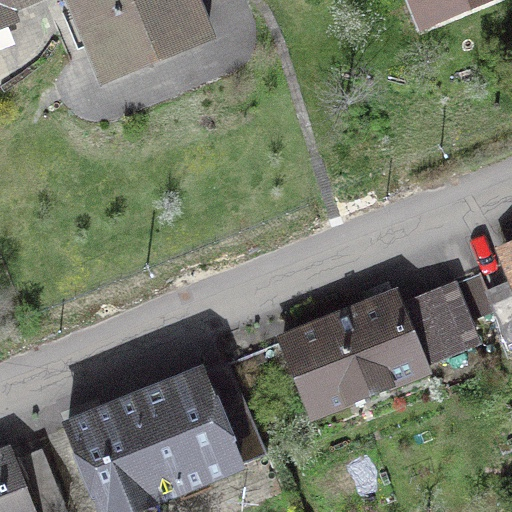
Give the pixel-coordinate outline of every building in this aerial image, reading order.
[(0,0),(0,23),(12,19),(16,22),(11,10),(34,0),(0,0)] [(191,0),(76,0),(73,1),(104,77),(206,36),(191,0)] [(511,284),(487,296),(509,347),(511,345),(511,284)] [(422,364),(474,343),(452,288),(400,309),(395,295),(282,341),(312,416),(425,371),(422,364)] [(127,511),(266,455),(228,363),(66,425),(100,511),(127,511)] [(0,511),(64,511),(41,453),(12,465),(6,450),(0,452),(0,511)]
